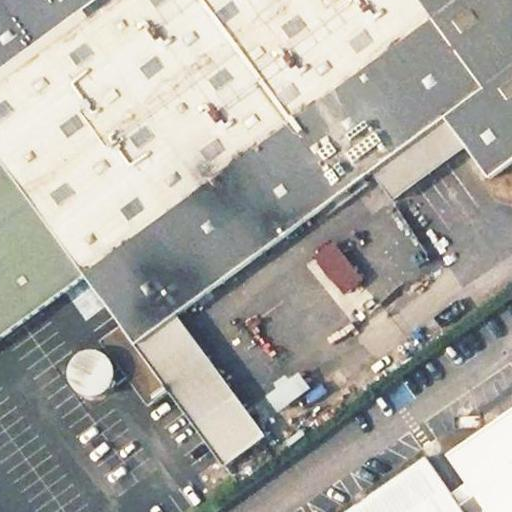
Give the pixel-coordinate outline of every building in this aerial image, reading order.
[(511,0),(0,0),(0,353),(98,283),(134,334),(114,348),(162,415),(184,399),(232,466),(273,436),(189,320),(304,238),(309,246),(359,210),(353,202),(363,195),(437,143),(457,170),(478,198),(511,174),(511,0)] [(363,195),(382,223),(457,170),(437,143),(363,195)] [(346,298),(367,284),(339,243),(318,256),(346,298)] [(280,417),(317,393),(303,373),(266,397),(280,417)] [(485,486),(470,497),(480,511),(511,511),(511,407),(457,445),(485,486)] [(435,445),(338,511),(480,511),(470,497),(435,445)]
